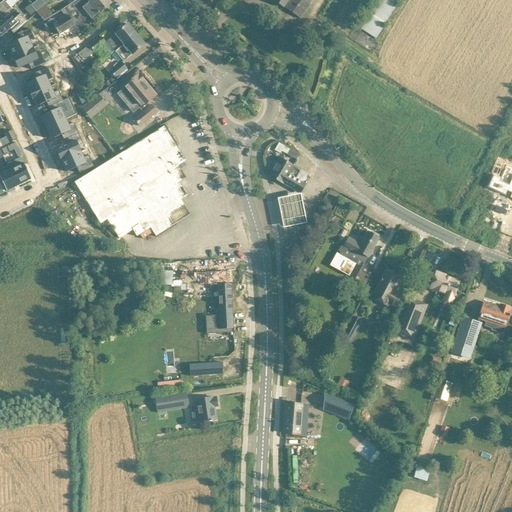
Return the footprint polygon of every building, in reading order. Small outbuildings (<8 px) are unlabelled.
[(0,15),(1,17),(11,8),(4,0),(0,3),(0,15)] [(36,12),(45,4),(41,0),(37,0),(31,6),(36,12)] [(76,0),(55,14),(43,22),(57,46),(76,35),(79,33),(95,23),(92,19),(98,13),(99,14),(104,10),(111,3),(108,0),(92,0),(89,2),(87,0),(76,0)] [(273,0),(284,7),(301,19),(314,0),(273,0)] [(370,0),(353,29),(370,39),(393,0),(370,0)] [(13,20),(8,14),(0,20),(0,35),(1,36),(10,29),(14,33),(28,21),(21,13),(13,20)] [(128,24),(107,41),(115,51),(137,35),(128,24)] [(18,41),(8,46),(13,57),(33,48),(30,42),(35,40),(30,29),(15,35),(18,41)] [(137,35),(115,51),(124,62),(125,60),(145,44),(137,35)] [(101,36),(79,54),(83,60),(106,42),(101,36)] [(33,48),(13,57),(18,68),(28,63),(31,69),(46,63),(41,52),(35,54),(33,48)] [(128,68),(123,63),(122,62),(110,72),(115,79),(128,68)] [(36,80),(26,85),(31,96),(51,87),(48,81),(53,78),(48,67),(33,74),(36,80)] [(123,90),(118,94),(134,112),(139,108),(143,112),(142,113),(134,119),(140,126),(149,119),(157,112),(151,105),(150,106),(147,102),(154,97),(142,84),(144,82),(138,75),(131,81),(123,88),(124,89),(123,90)] [(75,95),(82,92),(73,78),(68,81),(75,95)] [(51,87),(31,96),(36,107),(46,102),(49,107),(63,101),(58,90),(53,92),(51,87)] [(77,94),(83,106),(88,102),(82,92),(77,94)] [(83,106),(81,108),(88,116),(91,119),(108,105),(99,94),(88,102),(83,106)] [(51,113),(41,117),(46,128),(66,119),(63,113),(68,111),(63,101),(49,107),(51,113)] [(183,110),(171,114),(174,124),(187,120),(183,110)] [(66,119),(46,128),(51,139),(61,134),(64,140),(78,133),(73,123),(68,125),(66,119)] [(75,182),(101,224),(107,220),(119,238),(133,230),(137,236),(151,228),(157,237),(177,225),(176,222),(183,218),(185,207),(181,200),(184,189),(179,182),(182,171),(178,164),(180,153),(176,147),(177,145),(164,125),(157,129),(158,131),(75,182)] [(11,130),(5,134),(7,137),(9,143),(16,139),(12,130),(11,130)] [(66,145),(56,150),(61,161),(81,152),(78,146),(83,144),(78,133),(64,140),(66,145)] [(16,142),(8,147),(10,152),(14,151),(19,148),(16,142)] [(81,152),(61,161),(66,172),(76,167),(79,173),(94,166),(89,155),(84,158),(81,152)] [(21,158),(7,164),(18,186),(31,179),(21,158)] [(284,184),(300,193),(306,185),(303,183),(308,175),(293,166),(280,159),(270,176),(283,184),(284,184)] [(8,166),(0,170),(0,177),(7,191),(8,191),(9,192),(15,189),(14,188),(18,186),(7,164),(7,165),(8,166)] [(493,175),(488,187),(494,190),(505,195),(507,191),(511,193),(510,197),(511,198),(511,167),(506,165),(506,166),(505,169),(503,169),(502,172),(503,172),(501,178),(493,175)] [(299,195),(276,200),(282,230),(306,225),(299,195)] [(368,257),(374,247),(379,238),(368,232),(361,245),(349,238),(344,246),(341,246),(339,251),(340,254),(355,263),(360,253),(368,257)] [(104,242),(90,242),(90,249),(104,250),(104,242)] [(317,263),(326,268),(330,259),(321,255),(317,263)] [(358,262),(350,278),(366,287),(374,271),(358,262)] [(54,266),(55,289),(63,289),(63,266),(54,266)] [(155,270),(155,280),(155,285),(172,285),(172,291),(198,290),(198,284),(182,284),(182,281),(172,281),(172,271),(155,270)] [(230,271),(205,272),(205,290),(206,290),(214,290),(214,286),(215,286),(215,292),(218,292),(231,291),(231,284),(230,284),(230,271)] [(429,289),(444,295),(442,302),(443,305),(449,307),(452,306),(455,299),(454,297),(460,282),(445,276),(446,275),(436,271),(429,289)] [(395,308),(397,304),(401,295),(394,291),(400,279),(386,272),(382,279),(381,279),(380,281),(381,281),(372,298),(388,307),(389,305),(395,308)] [(219,315),(205,316),(206,329),(233,327),(231,291),(218,292),(219,315)] [(393,332),(414,340),(427,305),(406,297),(393,332)] [(479,318),(487,320),(484,327),(492,329),(491,331),(501,333),(502,333),(503,333),(504,332),(511,311),(510,311),(511,308),(503,306),(502,309),(484,303),(479,318)] [(171,311),(171,323),(186,323),(186,310),(171,311)] [(446,362),(465,369),(481,323),(462,317),(446,362)] [(354,318),(349,326),(356,330),(360,321),(354,318)] [(432,355),(429,363),(439,367),(441,359),(432,355)] [(222,362),(190,365),(191,376),(223,374),(222,362)] [(505,389),(511,373),(504,370),(499,386),(505,389)] [(340,379),(337,386),(346,390),(349,383),(340,379)] [(440,379),(435,398),(446,402),(452,383),(440,379)] [(155,396),(158,413),(190,408),(187,391),(155,396)] [(353,406),(325,394),(324,409),(348,419),(353,406)] [(198,406),(191,407),(194,423),(200,422),(200,423),(209,421),(212,421),(211,420),(216,419),(214,407),(217,406),(216,398),(213,398),(212,398),(203,399),(197,400),(198,406)] [(287,403),(284,434),(294,434),(300,435),(301,425),(307,425),(308,405),(287,403)] [(433,433),(440,435),(443,426),(436,424),(433,433)] [(355,443),(359,432),(350,428),(345,439),(355,443)]
